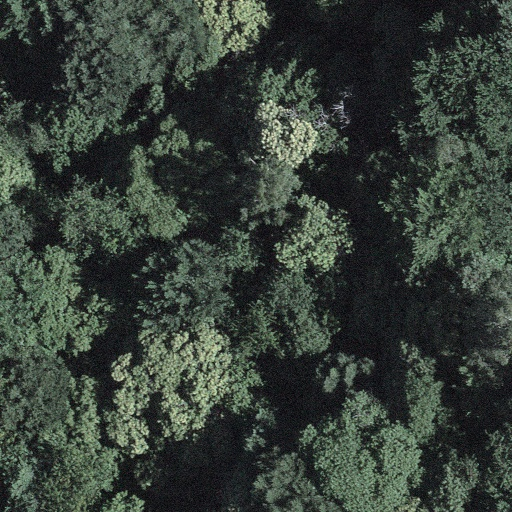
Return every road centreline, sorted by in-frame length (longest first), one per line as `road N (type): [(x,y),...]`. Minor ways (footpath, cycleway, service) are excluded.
road 1 (track): [(207,511),(307,282),(375,150),(482,0)]
road 2 (track): [(13,0),(47,323),(81,436),(130,511)]
